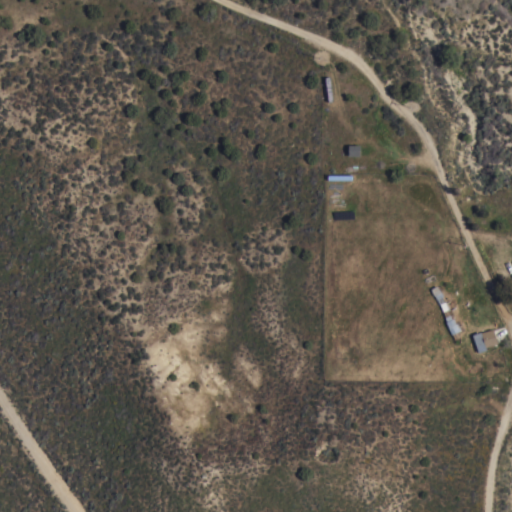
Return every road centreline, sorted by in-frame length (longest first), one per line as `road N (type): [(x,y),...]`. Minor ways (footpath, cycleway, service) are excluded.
road 1 (track): [(226,0),(339,46),(404,105),(435,152),(511,339),(486,511)]
road 2 (track): [(0,397),(75,511)]
